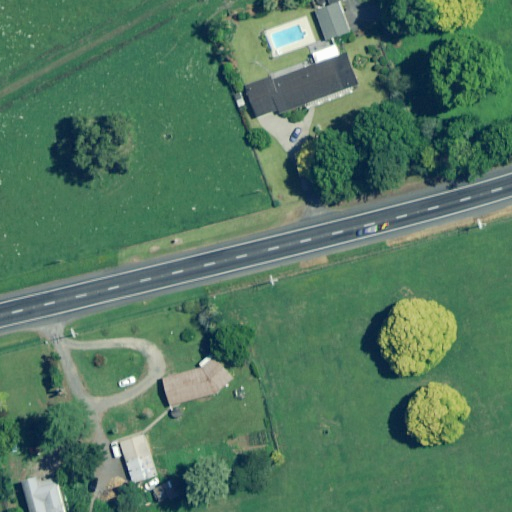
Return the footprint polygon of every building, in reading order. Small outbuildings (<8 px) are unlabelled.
[(351,32),(341,4),(316,13),(326,41),(351,32)] [(340,57),(334,39),(309,48),(313,58),(270,74),(271,78),(245,87),(256,118),(280,110),(281,114),(306,105),(307,109),(352,93),(350,90),(359,87),(347,55),(340,57)] [(234,379),(217,359),(204,368),(165,379),(172,404),(218,393),(234,379)] [(157,476),(145,436),(122,443),(134,484),(157,476)] [(65,511),(56,474),(25,482),(32,511),(65,511)] [(161,502),(170,498),(171,501),(183,496),(179,485),(176,479),(155,488),(161,502)]
